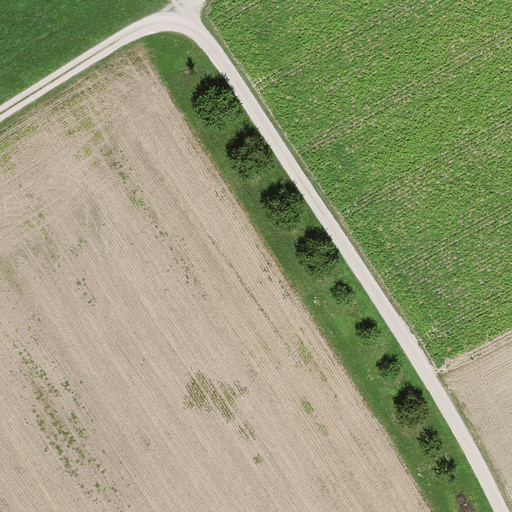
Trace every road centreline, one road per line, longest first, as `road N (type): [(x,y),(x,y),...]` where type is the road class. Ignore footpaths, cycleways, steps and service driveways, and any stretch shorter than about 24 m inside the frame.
road 1 (track): [(171,0),(433,388),(497,511)]
road 2 (track): [(0,114),(196,0)]
